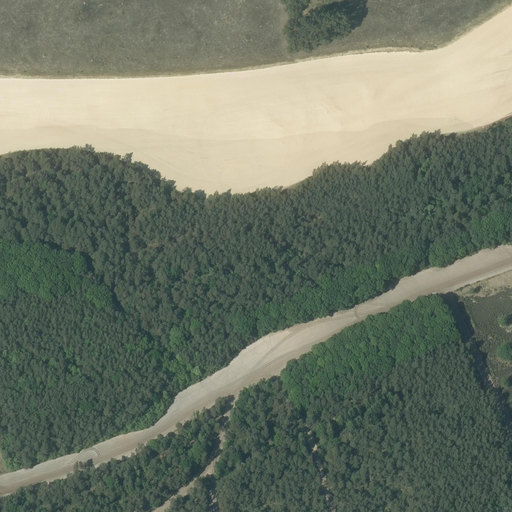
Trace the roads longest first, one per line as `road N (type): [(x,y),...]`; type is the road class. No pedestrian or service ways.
road 1 (track): [(0,488),(129,446),(274,373),(347,325),(511,259)]
road 2 (track): [(511,36),(488,58),(427,81),(268,99),(0,109)]
road 3 (track): [(441,285),(511,437)]
road 4 (track): [(331,511),(310,440),(274,373)]
road 5 (track): [(235,390),(212,468),(210,511)]
